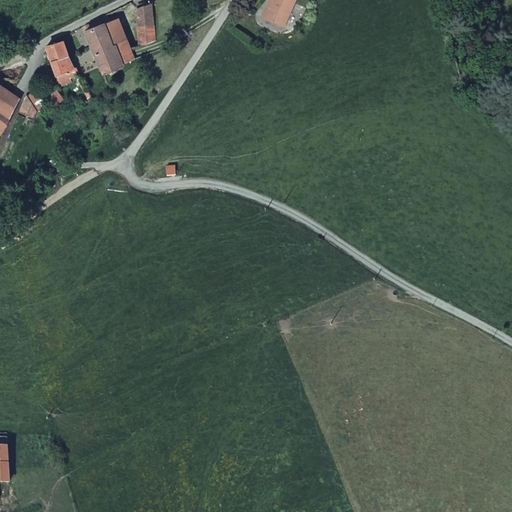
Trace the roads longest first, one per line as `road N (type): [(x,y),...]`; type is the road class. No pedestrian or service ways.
road 1 (unclassified): [(121,160),(147,185),(211,182),(282,207),(511,342)]
road 2 (unclassified): [(234,0),(121,160)]
road 3 (unclassified): [(109,165),(0,223)]
